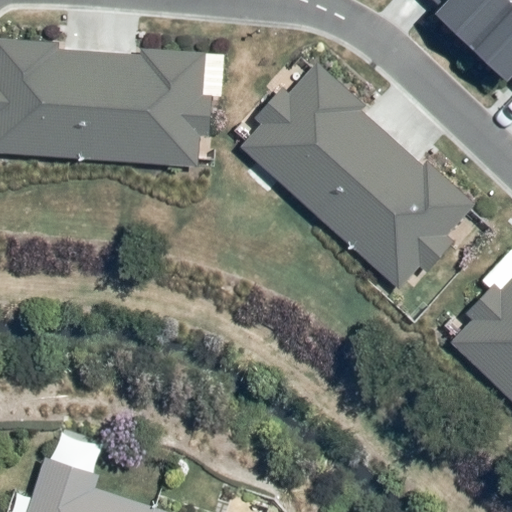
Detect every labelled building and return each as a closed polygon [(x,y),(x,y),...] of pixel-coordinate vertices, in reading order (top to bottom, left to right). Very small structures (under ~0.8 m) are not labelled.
[(511,0),(436,0),(448,11),(441,17),(511,84),(511,0)] [(0,158),(200,168),(201,140),(217,142),(218,100),(207,100),(211,58),(0,42),(0,158)] [(482,206),(318,62),(291,94),(282,90),(260,118),(265,125),(243,150),(405,292),(423,271),(432,278),(462,245),(454,238),(482,206)] [(511,285),(504,295),(496,287),(471,313),(477,320),(457,344),(511,396),(511,285)] [(26,511),(237,511),(222,506),(219,511),(193,511),(104,484),(106,473),(47,450),(26,511)]
